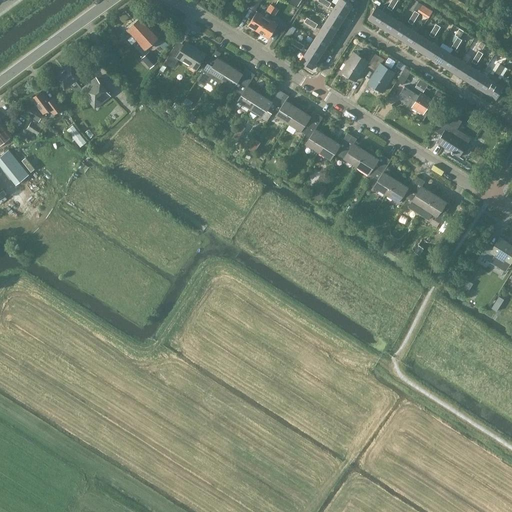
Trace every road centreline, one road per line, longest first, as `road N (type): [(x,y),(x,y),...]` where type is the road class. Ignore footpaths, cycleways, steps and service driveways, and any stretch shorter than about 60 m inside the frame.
road 1 (residential): [(511,125),(354,27),(314,86)]
road 2 (residential): [(489,199),(314,86)]
road 3 (residential): [(314,86),(176,0)]
road 4 (tertiary): [(0,83),(113,0)]
